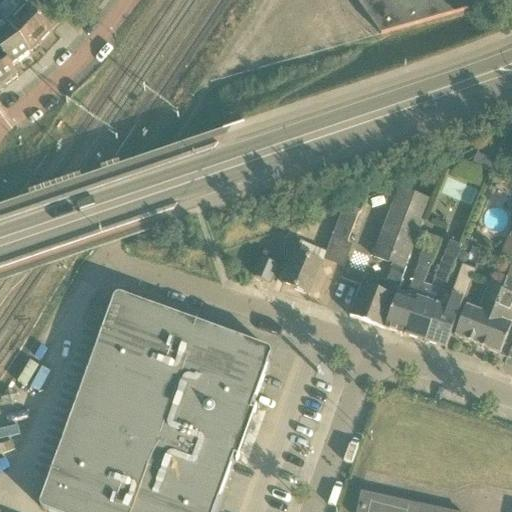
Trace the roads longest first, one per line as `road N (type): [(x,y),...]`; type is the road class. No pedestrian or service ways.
road 1 (tertiary): [(0,246),(511,65)]
road 2 (unclassified): [(0,502),(75,318),(95,278),(114,267),(372,352)]
road 3 (unclassified): [(0,127),(66,75),(135,0)]
road 4 (unclassified): [(313,511),(372,352)]
road 5 (unclassified): [(372,352),(511,399)]
